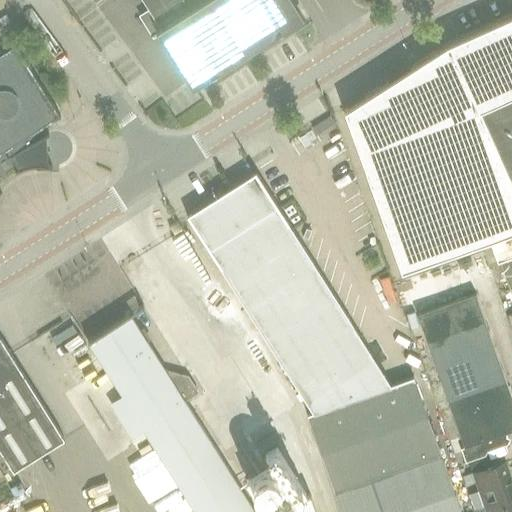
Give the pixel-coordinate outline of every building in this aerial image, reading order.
[(143,0),(148,8),(149,10),(142,14),(148,25),(156,20),(160,26),(155,29),(176,62),(181,59),(193,77),(194,80),(245,47),(263,35),(266,39),(307,13),(298,0),(143,0)] [(511,13),(447,43),(344,109),(350,125),(401,270),(489,238),(497,260),(499,259),(511,254),(511,179),(504,161),(496,143),(511,135),(511,13)] [(58,111),(14,42),(0,50),(0,148),(1,148),(16,171),(27,166),(39,164),(52,164),(47,118),(58,111)] [(511,135),(496,143),(504,161),(511,179),(511,254),(499,259),(511,294),(511,135)] [(256,171),(187,214),(306,402),(307,401),(309,404),(312,409),(390,384),(353,324),(256,171)] [(176,232),(184,226),(179,218),(170,223),(176,232)] [(382,259),(365,267),(369,277),(387,270),(382,259)] [(508,438),(505,431),(511,428),(511,397),(474,292),(416,312),(467,456),(482,451),(484,447),(508,438)] [(164,368),(129,312),(88,339),(122,394),(112,400),(133,434),(143,427),(197,511),(316,511),(309,493),(289,506),(286,500),(273,508),(271,505),(259,511),(254,511),(244,494),(184,398),(197,390),(187,375),(164,368)] [(0,446),(14,468),(64,437),(0,335),(0,334),(0,446)] [(312,409),(309,410),(344,511),(463,511),(415,375),(390,384),(312,409)] [(293,498),(305,491),(275,441),(264,448),(270,458),(244,474),(259,499),(285,484),(293,498)] [(486,511),(511,511),(511,482),(504,460),(472,471),(486,511)] [(11,511),(14,507),(5,503),(0,511),(11,511)]
